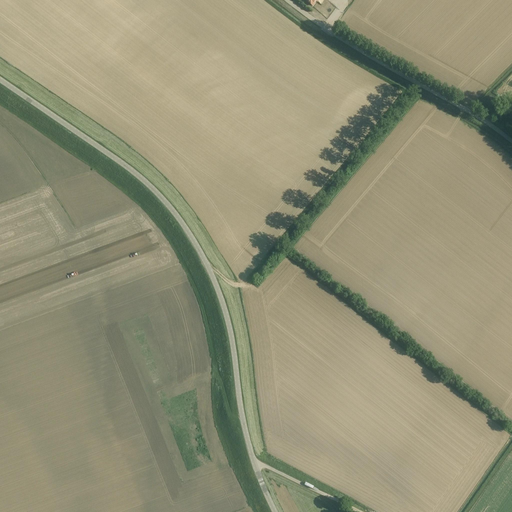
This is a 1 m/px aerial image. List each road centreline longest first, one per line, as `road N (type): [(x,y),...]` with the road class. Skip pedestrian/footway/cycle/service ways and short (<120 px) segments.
road 1 (tertiary): [(274,511),(241,412),(225,309),(198,246),(139,175),(0,78)]
road 2 (unclassified): [(511,139),(283,0)]
